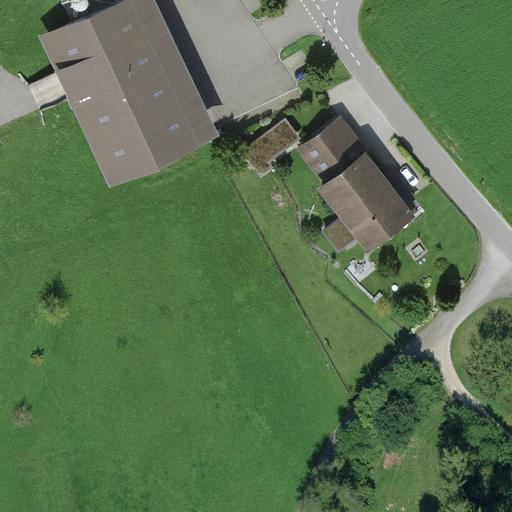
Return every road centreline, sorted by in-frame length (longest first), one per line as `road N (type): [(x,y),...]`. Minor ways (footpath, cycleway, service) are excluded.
road 1 (unclassified): [(511,268),(353,415),(308,511)]
road 2 (unclassified): [(328,8),(340,38),(486,218),(511,263)]
road 3 (track): [(511,441),(458,387),(442,327)]
